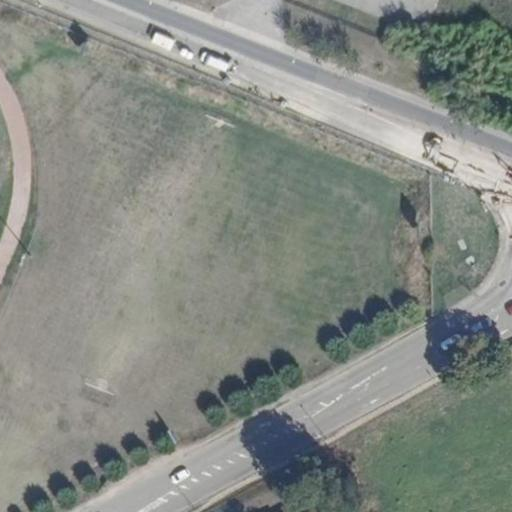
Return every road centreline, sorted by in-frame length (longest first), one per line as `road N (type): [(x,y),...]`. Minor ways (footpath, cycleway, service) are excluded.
road 1 (tertiary): [(488,315),(134,511)]
road 2 (secondary): [(511,149),(359,89),(198,39)]
road 3 (secondary): [(198,39),(350,116),(490,174)]
